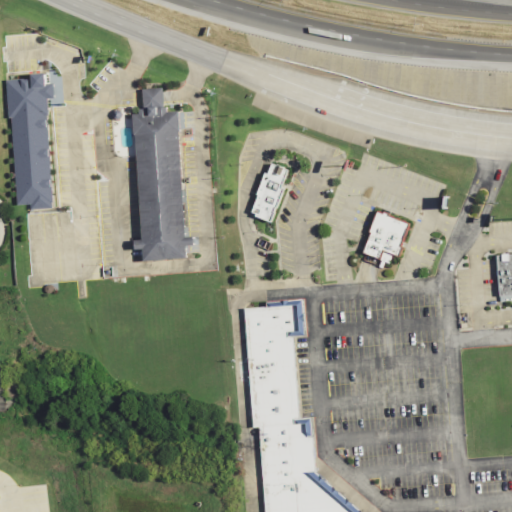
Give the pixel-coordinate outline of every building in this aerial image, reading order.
[(17,206),(9,78),(43,76),(51,204),(26,205),(17,206)] [(133,113),(179,111),(188,257),(142,259),(133,113)] [(292,170),(270,225),(248,215),(271,161),(292,170)] [(409,225),(396,254),(363,240),(375,211),(409,225)] [(498,254),(511,254),(511,300),(500,300),(498,254)] [(263,511),(258,424),(251,424),(244,309),(298,306),(299,335),(292,335),(297,418),(308,417),(311,473),(354,511),(263,511)]
